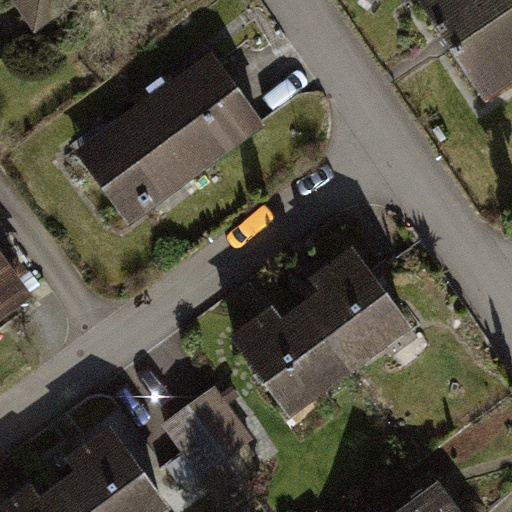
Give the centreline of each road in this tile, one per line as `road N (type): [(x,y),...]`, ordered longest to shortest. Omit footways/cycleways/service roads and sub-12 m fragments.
road 1 (residential): [(396,144),(0,429)]
road 2 (residential): [(298,0),(396,144)]
road 3 (residential): [(396,144),(495,284)]
